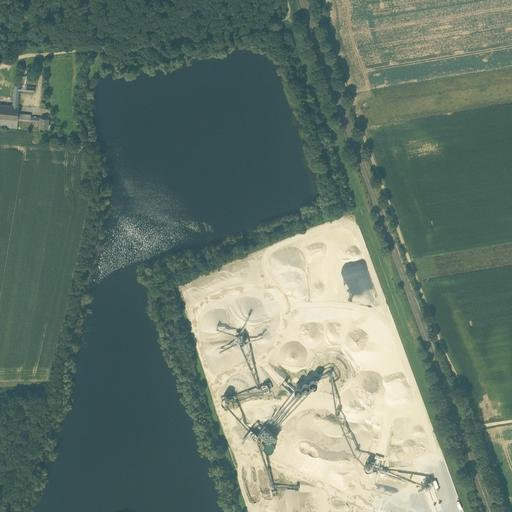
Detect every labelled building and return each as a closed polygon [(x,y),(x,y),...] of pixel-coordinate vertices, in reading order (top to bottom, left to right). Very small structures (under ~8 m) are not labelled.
[(35,87),(15,85),(13,105),(18,106),(19,90),(34,91),(35,87)] [(13,105),(0,104),(0,118),(18,120),(19,113),(19,106),(18,106),(13,105)] [(49,118),(41,117),(40,122),(40,127),(48,128),(49,118)] [(18,120),(0,118),(0,126),(17,128),(18,120)] [(259,424),(254,432),(270,443),(276,434),(259,424)]
